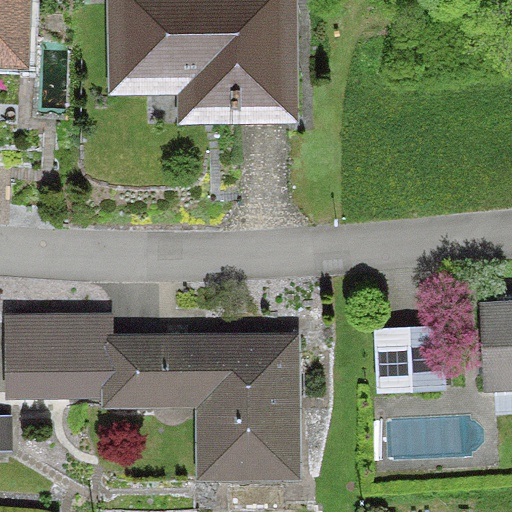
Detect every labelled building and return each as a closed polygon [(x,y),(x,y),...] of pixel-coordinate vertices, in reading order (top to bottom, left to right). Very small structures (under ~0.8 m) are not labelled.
[(18,0),(0,0),(0,61),(16,62),(18,36),(18,0)] [(284,113),(282,0),(114,0),(115,85),(227,84),(227,114),(239,114),(279,113),(284,113)] [(511,306),(481,308),(484,387),(511,385),(511,306)] [(106,343),(106,323),(9,323),(9,393),(105,393),(105,403),(199,402),(199,476),(289,475),(289,342),(199,342),(106,343)] [(377,331),(374,331),(377,391),(437,388),(435,328),(377,331)]
